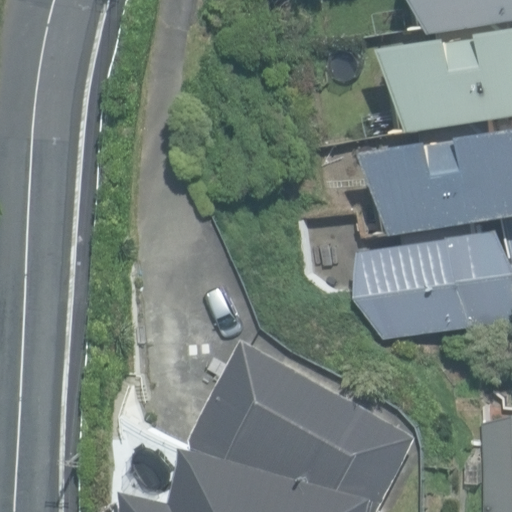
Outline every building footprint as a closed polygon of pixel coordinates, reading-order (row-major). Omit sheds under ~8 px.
[(511,0),(427,0),(441,26),(511,10),(511,0)] [(511,20),(394,42),(420,125),(511,108),(511,20)] [(511,117),(376,144),(403,227),(511,207),(511,117)] [(368,291),(387,338),(511,311),(511,213),(371,243),(368,291)] [(389,511),(426,433),(250,337),(189,445),(125,413),(127,488),(121,511),(389,511)] [(511,511),(511,416),(485,417),(486,511),(511,511)]
